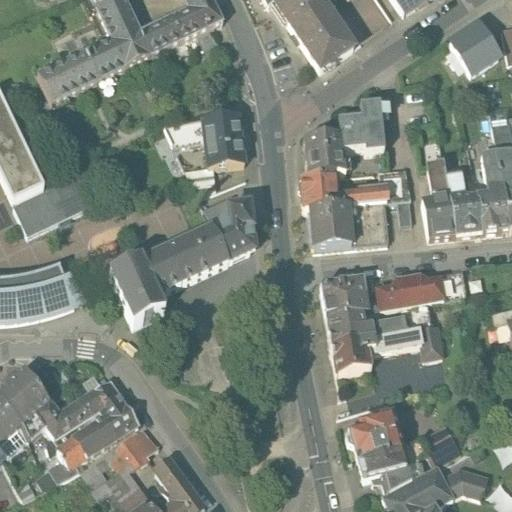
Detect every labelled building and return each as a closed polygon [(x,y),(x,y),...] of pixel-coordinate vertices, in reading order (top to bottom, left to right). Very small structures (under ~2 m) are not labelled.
[(86,0),(107,45),(138,31),(124,0),(86,0)] [(206,0),(183,11),(138,31),(153,62),(223,30),(209,0),(206,0)] [(206,0),(178,0),(183,11),(206,0)] [(259,0),(267,15),(273,11),(294,0),(259,0)] [(312,0),(294,0),(273,11),(319,79),(351,56),(312,0)] [(387,0),(402,22),(433,0),(387,0)] [(107,45),(79,58),(93,89),(153,62),(138,31),(107,45)] [(498,63),(478,32),(449,51),(469,82),(498,63)] [(79,58),(35,79),(49,109),(93,89),(79,58)] [(58,327),(85,315),(57,277),(36,284),(13,287),(0,288),(0,183),(29,244),(105,210),(89,177),(43,197),(0,106),(0,334),(26,333),(58,327)] [(363,161),(384,159),(379,109),(359,111),(361,123),(338,125),(340,142),(342,159),(362,157),(363,161)] [(245,169),(239,118),(199,123),(205,174),(245,169)] [(344,181),(342,159),(340,142),(302,146),(306,185),(339,181),(344,181)] [(511,153),(480,158),(488,194),(503,192),(511,190),(511,153)] [(449,199),(446,181),(444,166),(426,169),(431,202),(449,199)] [(378,178),(378,189),(387,188),(389,209),(410,206),(404,175),(378,178)] [(449,199),(464,197),(461,178),(446,181),(449,199)] [(339,181),(306,185),(298,186),(301,219),(307,219),(384,209),(389,209),(387,188),(378,189),(357,191),(357,194),(340,196),(339,181)] [(482,239),(509,237),(504,199),(503,192),(488,194),(490,200),(477,201),(482,239)] [(482,239),(477,201),(468,202),(464,197),(449,199),(455,243),(482,239)] [(455,243),(449,199),(431,202),(420,204),(427,246),(455,243)] [(203,215),(212,234),(228,269),(257,255),(251,206),(233,208),(230,202),(203,215)] [(384,209),(307,219),(311,257),(388,249),(384,209)] [(108,282),(131,333),(163,319),(155,303),(228,269),(212,234),(108,282)] [(383,299),(386,314),(466,302),(462,277),(427,282),(421,279),(395,283),(390,289),(382,291),(383,299)] [(367,302),(364,283),(319,291),(325,325),(363,318),(370,317),(367,302)] [(370,317),(386,314),(383,299),(367,302),(370,317)] [(363,318),(325,325),(329,352),(407,337),(404,322),(365,329),(363,318)] [(407,337),(329,352),(335,383),(372,376),(369,362),(419,352),(421,366),(443,362),(438,337),(421,340),(420,335),(407,337)] [(28,377),(45,400),(59,390),(43,367),(28,377)] [(24,372),(0,395),(0,410),(20,433),(27,448),(46,434),(35,420),(50,407),(45,400),(28,377),(24,372)] [(112,387),(81,406),(93,424),(96,429),(99,434),(108,429),(118,446),(140,432),(112,387)] [(62,418),(50,407),(35,420),(46,434),(56,447),(93,424),(81,406),(62,418)] [(0,463),(1,465),(12,460),(5,444),(20,433),(0,410),(0,463)] [(392,421),(349,432),(358,468),(401,456),(392,421)] [(78,471),(118,446),(108,429),(99,434),(96,429),(74,441),(59,458),(66,467),(50,475),(59,491),(81,477),(78,471)] [(143,433),(105,460),(119,480),(157,453),(143,433)] [(401,456),(358,468),(366,489),(378,484),(386,504),(439,475),(465,462),(448,433),(401,456)] [(203,511),(167,463),(152,474),(174,503),(161,511),(203,511)] [(439,475),(386,504),(389,511),(439,511),(464,499),(482,505),(490,485),(462,475),(445,485),(439,475)] [(151,511),(136,491),(117,505),(122,511),(151,511)]
